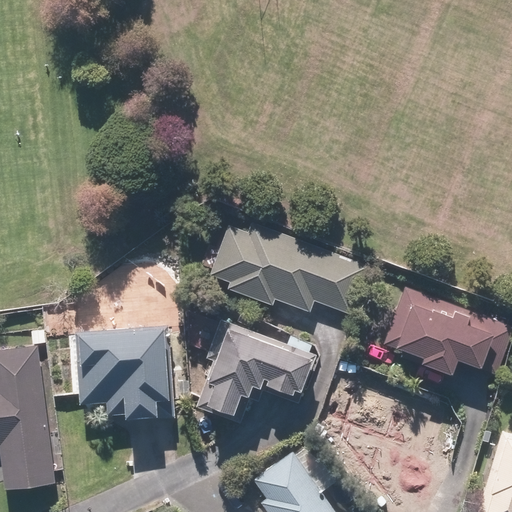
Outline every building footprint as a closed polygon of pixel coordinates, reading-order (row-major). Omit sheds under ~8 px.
[(232,279),(228,290),(272,306),(274,301),(311,314),(315,303),(352,317),(370,266),(251,223),(248,232),(226,224),(210,270),(232,279)] [(511,336),(511,318),(406,285),(387,345),(421,355),(417,368),(452,380),(459,360),(501,373),(511,336)] [(274,335),(221,319),(209,359),(212,360),(196,411),(237,423),(245,396),(254,399),(258,387),(264,389),(266,385),(284,391),(283,396),(303,403),(317,356),(272,343),(274,335)] [(170,400),(170,327),(77,327),(77,404),(107,405),(107,413),(125,413),(125,416),(159,417),(159,400),(170,400)] [(56,485),(38,344),(0,349),(0,451),(5,492),(56,485)] [(360,397),(326,433),(403,507),(416,493),(410,488),(428,469),(403,445),(421,427),(382,390),(368,405),(360,397)] [(511,511),(511,432),(502,430),(482,498),(484,499),(479,511),(511,511)] [(338,482),(309,443),(296,453),(294,451),(255,481),(268,498),(261,503),(267,511),(337,511),(324,493),(338,482)]
